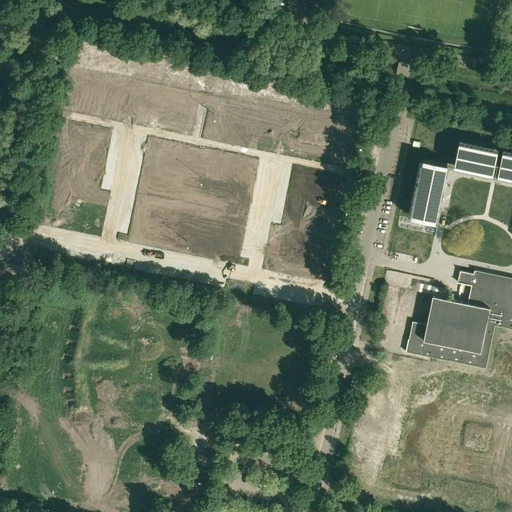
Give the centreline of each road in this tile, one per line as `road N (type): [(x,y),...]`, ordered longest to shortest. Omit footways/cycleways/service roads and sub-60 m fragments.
road 1 (unclassified): [(312,511),(402,76)]
road 2 (unknown): [(0,234),(6,228),(356,299)]
road 3 (unknown): [(237,273),(185,511)]
road 4 (unknown): [(43,336),(216,369)]
road 5 (residential): [(191,486),(19,452)]
road 6 (unknown): [(344,356),(376,374),(370,436),(356,470),(321,465)]
road 7 (residential): [(107,247),(130,128)]
